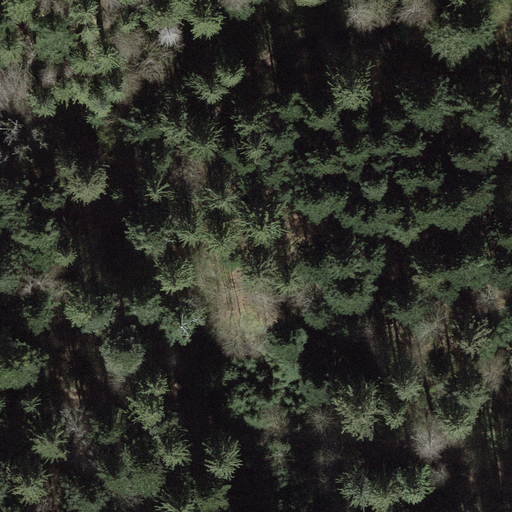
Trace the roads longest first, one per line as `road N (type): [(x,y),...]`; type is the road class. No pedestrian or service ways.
road 1 (track): [(0,302),(83,257),(264,63),(312,37),(451,50),(511,83)]
road 2 (track): [(0,392),(168,400),(285,432),(511,442)]
